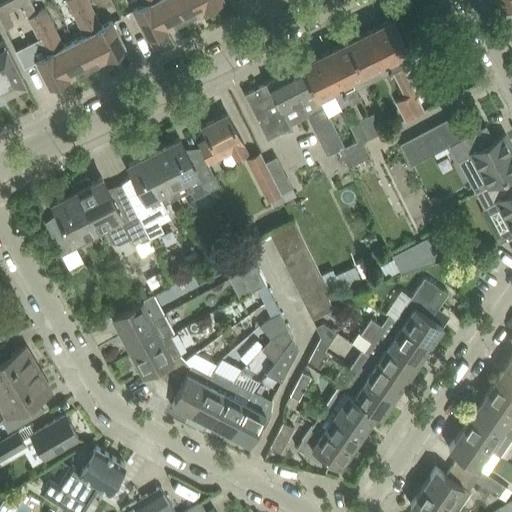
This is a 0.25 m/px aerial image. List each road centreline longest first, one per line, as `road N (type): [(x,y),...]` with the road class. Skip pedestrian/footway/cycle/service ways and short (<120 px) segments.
road 1 (residential): [(301,511),(110,405),(0,218)]
road 2 (residential): [(0,167),(341,0)]
road 3 (residential): [(368,511),(511,301)]
